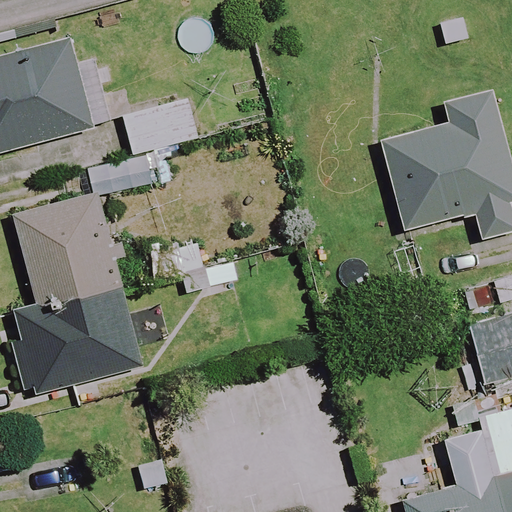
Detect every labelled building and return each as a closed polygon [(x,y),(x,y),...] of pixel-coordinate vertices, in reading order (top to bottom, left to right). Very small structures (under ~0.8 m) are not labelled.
[(0,157),(92,133),(68,43),(0,61),(0,157)] [(511,176),(493,89),(429,104),(434,130),(382,142),(402,234),(472,218),(478,245),(511,237),(511,176)] [(199,142),(189,101),(124,116),(134,158),(199,142)] [(154,316),(130,323),(97,198),(14,219),(37,308),(5,316),(27,400),(142,371),(135,344),(159,338),(154,316)] [(203,271),(197,246),(144,258),(150,287),(182,280),(186,298),(238,286),(233,264),(203,271)] [(511,379),(511,317),(467,331),(484,388),(511,379)] [(511,511),(511,411),(481,420),(484,431),(442,443),(454,488),(401,502),(403,511),(511,511)] [(166,448),(133,458),(145,496),(178,486),(166,448)]
